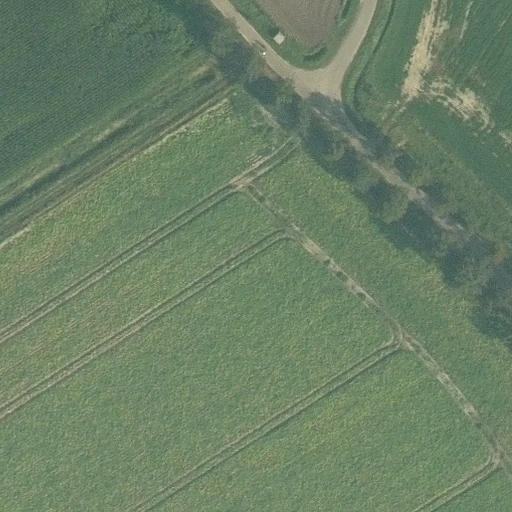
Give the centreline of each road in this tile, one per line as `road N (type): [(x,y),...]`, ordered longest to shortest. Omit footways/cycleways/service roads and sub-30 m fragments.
road 1 (unclassified): [(511,309),(310,98),(365,18),(367,0)]
road 2 (track): [(310,98),(220,0)]
